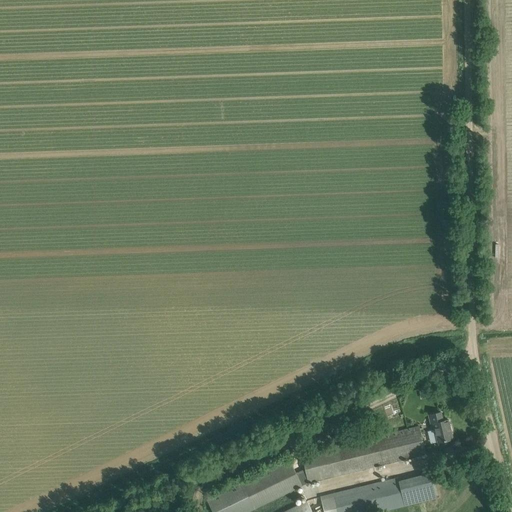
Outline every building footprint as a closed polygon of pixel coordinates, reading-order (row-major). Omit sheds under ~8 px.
[(432,429),(435,429),(438,442),(453,439),(449,425),(448,425),(448,422),(449,422),(446,410),(429,414),(432,429)] [(307,477),(302,479),(303,483),(426,454),(419,427),(301,455),(307,477)] [(287,455),(177,511),(176,511),(248,511),(302,485),(287,455)] [(398,478),(321,497),(324,511),(377,511),(437,498),(431,473),(399,481),(398,478)] [(307,501),(283,511),(322,511),(315,498),(307,502),(307,501)]
